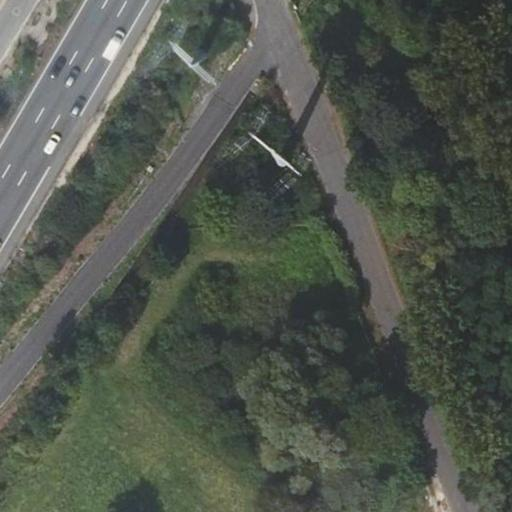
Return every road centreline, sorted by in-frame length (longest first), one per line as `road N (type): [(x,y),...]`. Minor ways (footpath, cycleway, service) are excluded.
road 1 (tertiary): [(266,0),(460,511)]
road 2 (motorway): [(0,201),(117,0)]
